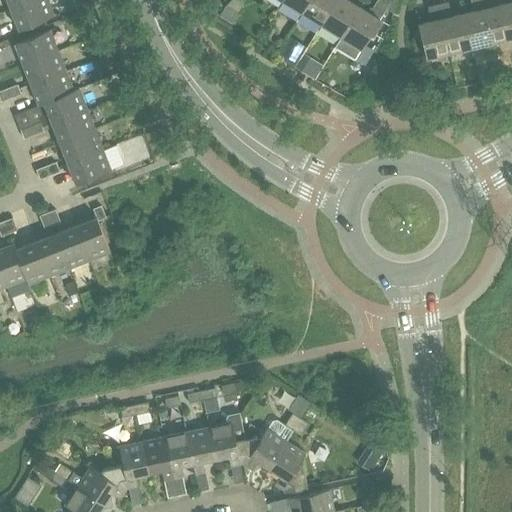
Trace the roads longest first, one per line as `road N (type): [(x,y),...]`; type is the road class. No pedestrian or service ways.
road 1 (tertiary): [(168,47),(193,102),(228,140),(347,215)]
road 2 (tertiary): [(432,509),(433,267)]
road 3 (tertiary): [(363,179),(259,134),(168,47)]
road 4 (tertiary): [(396,274),(432,509)]
road 5 (residential): [(258,511),(241,490),(153,511)]
